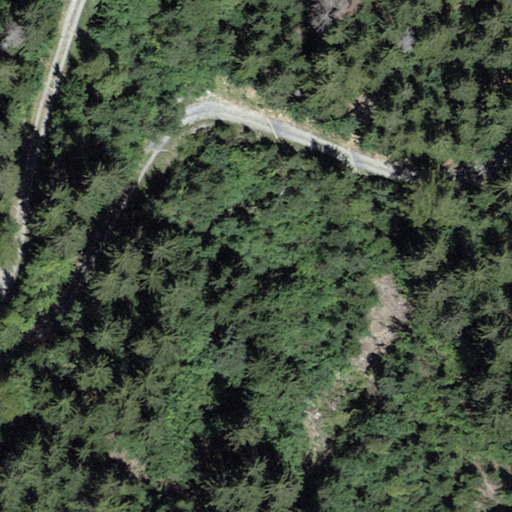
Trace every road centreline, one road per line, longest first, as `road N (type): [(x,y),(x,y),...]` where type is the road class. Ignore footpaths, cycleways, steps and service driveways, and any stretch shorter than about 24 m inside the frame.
road 1 (track): [(511,154),(436,182),(258,118),(186,117),(163,140),(50,323),(0,358)]
road 2 (track): [(0,291),(11,281),(57,73),(82,0)]
